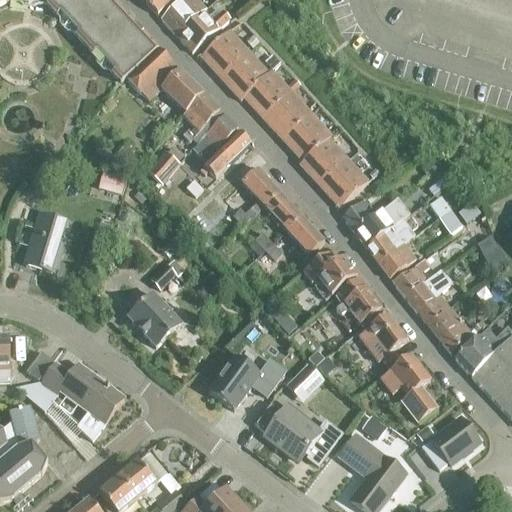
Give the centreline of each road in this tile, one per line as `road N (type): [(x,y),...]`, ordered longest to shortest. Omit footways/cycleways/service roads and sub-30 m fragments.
road 1 (residential): [(132,0),(374,278),(511,456)]
road 2 (residential): [(0,306),(50,318),(174,410)]
road 3 (residential): [(174,410),(305,511)]
road 4 (residential): [(47,511),(174,410)]
